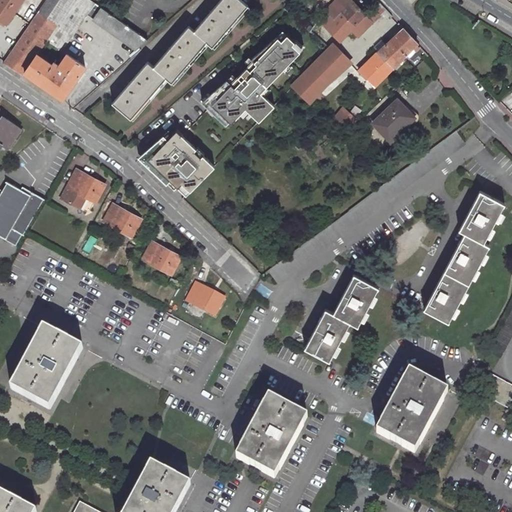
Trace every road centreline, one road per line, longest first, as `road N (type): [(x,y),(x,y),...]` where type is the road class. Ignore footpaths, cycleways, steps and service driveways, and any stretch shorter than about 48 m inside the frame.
road 1 (residential): [(0,290),(224,411),(295,280),(497,124)]
road 2 (residential): [(0,74),(123,160),(253,283)]
road 3 (residential): [(497,124),(390,0)]
